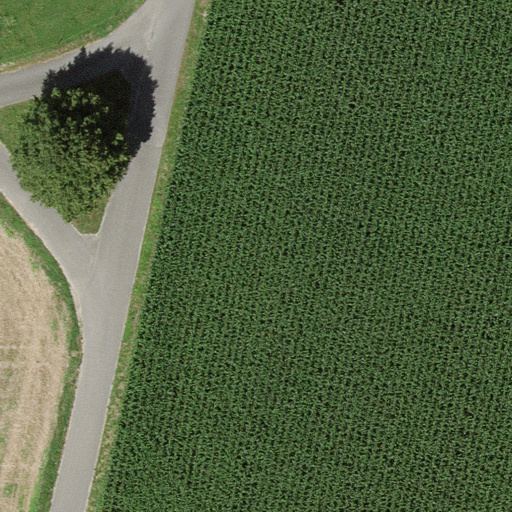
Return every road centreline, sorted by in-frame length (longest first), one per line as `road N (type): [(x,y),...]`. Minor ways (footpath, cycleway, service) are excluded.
road 1 (track): [(174,0),(64,511)]
road 2 (track): [(0,100),(170,15)]
road 3 (track): [(0,184),(106,315)]
